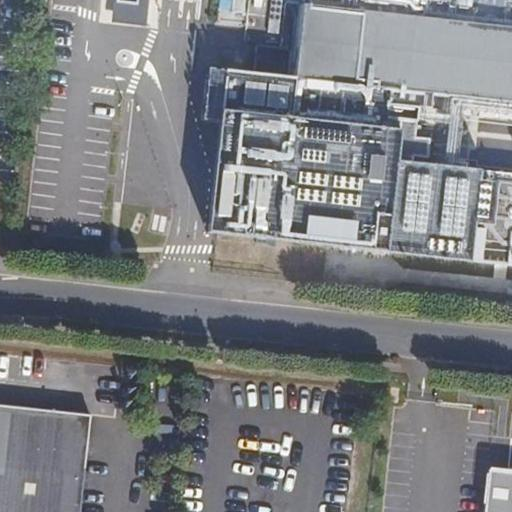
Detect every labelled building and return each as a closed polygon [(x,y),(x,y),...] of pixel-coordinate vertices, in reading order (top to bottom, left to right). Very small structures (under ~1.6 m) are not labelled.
[(111,0),(110,14),(141,16),(142,0),(111,0)] [(511,0),(303,0),(295,80),(392,90),(390,104),(429,109),(431,94),(511,102),(511,0)] [(224,70),(207,231),(263,237),(511,262),(511,173),(286,150),(295,80),(224,70)] [(77,511),(88,416),(0,406),(0,511),(77,511)] [(511,511),(511,473),(488,470),(483,511),(511,511)]
